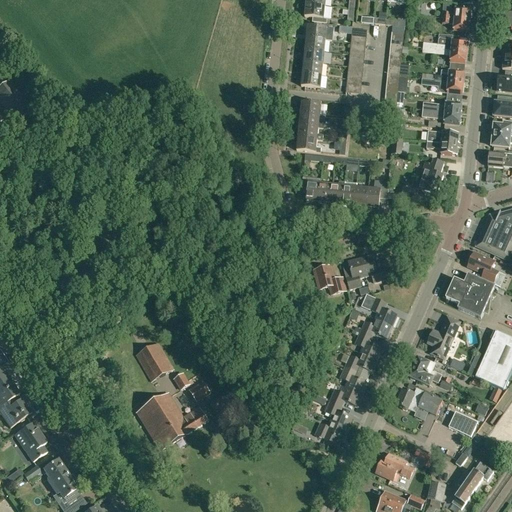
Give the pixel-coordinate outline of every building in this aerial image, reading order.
[(409,1),(408,14),(417,15),(418,2),(409,1)] [(304,18),(313,19),(313,24),(323,25),(325,8),(305,6),(304,18)] [(442,14),(441,19),(469,22),(469,19),(470,18),(471,15),(470,12),(470,11),(455,10),(454,15),(442,14)] [(511,13),(510,15),(503,15),(502,27),(511,28),(511,13)] [(468,26),(469,22),(441,19),(441,25),(453,26),(453,32),(468,33),(468,32),(469,31),(469,28),(468,26)] [(305,40),(325,42),(326,29),(307,27),(305,40)] [(352,30),(351,38),(366,39),(366,31),(352,30)] [(437,40),(437,46),(422,44),(422,49),(436,51),(467,54),(467,48),(466,47),(466,43),(451,42),(449,37),(440,36),(437,40)] [(365,46),(366,39),(351,38),(350,44),(365,46)] [(305,40),(304,52),(324,54),(325,42),(305,40)] [(350,44),(349,52),(364,54),(365,46),(350,44)] [(511,45),(505,44),(503,57),(511,58),(511,45)] [(466,60),(467,54),(436,51),(422,49),(421,54),(451,57),(450,68),(461,69),(462,64),(464,64),(465,60),(466,60)] [(323,66),(324,54),(304,52),(303,64),(323,66)] [(511,71),(511,58),(503,57),(502,70),(511,71)] [(348,66),(363,68),(364,59),(349,58),(348,66)] [(303,64),(302,76),(321,78),(323,66),(303,64)] [(422,75),(422,80),(464,84),(464,79),(463,78),(463,74),(460,74),(461,69),(450,68),(449,72),(441,71),(441,77),(422,75)] [(347,72),(346,80),(361,81),(362,74),(347,72)] [(320,90),(321,78),(302,76),(300,88),(320,90)] [(399,78),(399,84),(398,90),(398,93),(405,94),(407,94),(408,79),(399,78)] [(511,79),(499,78),(497,92),(511,93),(511,79)] [(457,100),(458,94),(461,95),(462,91),(463,90),(464,84),(422,80),(421,85),(440,87),(439,90),(441,93),(447,94),(446,99),(457,100)] [(0,88),(0,105),(15,125),(33,111),(10,81),(0,88)] [(345,94),(360,95),(361,88),(346,86),(345,94)] [(397,102),(396,108),(403,108),(405,94),(398,93),(397,96),(397,102)] [(422,112),(444,114),(459,115),(460,112),(461,111),(461,107),(460,106),(460,105),(456,105),(457,100),(446,99),(445,99),(444,108),(438,107),(438,106),(423,104),(422,112)] [(511,99),(505,99),(505,105),(494,104),(493,118),(511,119),(511,99)] [(299,116),(319,118),(320,105),(301,103),(299,116)] [(459,119),(459,115),(444,114),(422,112),(421,119),(437,120),(437,119),(443,120),(443,124),(458,125),(459,124),(460,123),(460,120),(459,119)] [(299,116),(298,128),(318,130),(319,118),(299,116)] [(492,137),(510,139),(510,138),(511,132),(511,125),(503,125),(503,127),(494,126),(493,131),(491,132),(491,135),(492,137)] [(298,128),(297,140),(317,142),(322,142),(323,136),(317,136),(318,130),(298,128)] [(427,134),(426,143),(456,146),(456,143),(458,142),(458,139),(457,138),(457,136),(442,134),(442,135),(427,134)] [(510,139),(492,137),(492,141),(490,142),(490,145),(491,147),(491,148),(509,150),(509,144),(511,144),(511,138),(510,138),(510,139)] [(317,142),(297,140),(296,152),(320,154),(320,150),(316,150),(317,142)] [(394,140),(392,152),(401,153),(402,141),(394,140)] [(456,150),(456,146),(426,143),(425,150),(433,151),(433,149),(440,150),(440,155),(455,157),(456,155),(457,151),(456,150)] [(511,155),(489,153),(487,168),(502,169),(503,163),(511,163),(511,155)] [(389,171),(390,162),(382,161),(382,164),(370,163),(370,169),(389,171)] [(395,200),(401,201),(425,203),(428,195),(436,197),(443,178),(439,176),(443,165),(433,162),(431,167),(424,165),(416,190),(403,189),(402,197),(391,196),(391,200),(395,200)] [(302,178),(300,199),(306,199),(305,203),(318,204),(320,185),(320,179),(302,178)] [(341,207),(343,187),(344,184),(338,183),(337,187),(332,186),(330,206),(341,207)] [(344,184),(343,187),(341,207),(353,208),(356,189),(356,185),(344,184)] [(332,186),(320,185),(318,204),(330,206),(332,186)] [(374,191),(367,190),(365,209),(378,211),(381,186),(375,185),(374,191)] [(356,189),(353,208),(365,209),(367,190),(356,189)] [(510,250),(511,251),(511,211),(500,215),(500,214),(496,221),(490,218),(477,247),(506,260),(510,250)] [(493,286),(494,285),(501,288),(506,276),(499,273),(499,272),(492,269),(494,262),(474,254),(473,255),(472,255),(471,255),(471,256),(470,256),(470,257),(470,258),(470,259),(470,260),(470,261),(471,261),(468,268),(484,274),(481,281),(493,286)] [(372,257),(360,260),(365,278),(371,277),(373,284),(385,281),(381,269),(376,271),(372,257)] [(365,278),(360,260),(348,263),(351,277),(345,279),(349,291),(361,288),(359,280),(365,278)] [(331,296),(345,292),(342,280),(334,282),(330,268),(314,272),(318,291),(328,288),(331,296)] [(481,320),(484,314),(489,316),(491,297),(495,287),(467,275),(464,284),(454,280),(446,299),(459,305),(457,310),(481,320)] [(376,315),(374,320),(392,328),(397,317),(384,311),(386,306),(374,300),(367,297),(365,302),(372,305),(369,311),(376,315)] [(353,311),(351,317),(356,319),(359,313),(353,311)] [(443,360),(460,324),(447,318),(439,335),(433,332),(427,344),(433,347),(430,354),(443,360)] [(361,330),(360,334),(371,339),(373,334),(387,340),(392,328),(374,320),(371,326),(364,323),(361,330)] [(511,339),(495,333),(475,379),(504,391),(511,371),(511,339)] [(371,339),(360,334),(355,346),(362,349),(359,355),(377,362),(382,351),(369,345),(371,339)] [(136,357),(151,383),(172,371),(158,345),(136,357)] [(477,354),(468,376),(473,378),(483,356),(477,354)] [(346,365),(344,369),(356,374),(358,368),(372,374),(377,362),(359,355),(356,361),(349,357),(346,365)] [(417,359),(413,369),(439,381),(441,377),(432,372),(434,367),(423,362),(423,360),(419,358),(419,360),(417,359)] [(0,399),(4,406),(14,399),(19,396),(0,368),(0,399)] [(347,383),(344,389),(362,396),(367,385),(353,379),(356,374),(344,369),(340,379),(347,383)] [(431,382),(437,385),(439,381),(413,369),(408,378),(410,379),(409,380),(414,382),(414,381),(429,387),(431,382)] [(173,380),(175,383),(180,392),(190,386),(183,374),(173,380)] [(202,383),(188,392),(195,403),(209,394),(202,383)] [(330,403),(341,408),(344,402),(357,408),(362,396),(344,389),(342,395),(334,391),(330,403)] [(441,402),(415,390),(412,396),(402,392),(392,414),(403,419),(407,411),(407,410),(415,414),(417,409),(434,416),(441,402)] [(208,423),(204,417),(199,409),(182,419),(167,395),(136,414),(160,453),(208,423)] [(210,405),(214,411),(228,402),(224,396),(210,405)] [(0,399),(0,412),(11,428),(9,429),(10,430),(20,423),(23,421),(23,420),(31,415),(21,400),(16,403),(14,399),(4,406),(0,399)] [(332,417),(329,423),(347,431),(352,419),(339,413),(341,408),(330,403),(325,414),(332,417)] [(478,405),(475,412),(478,414),(485,417),(489,410),(489,409),(478,405)] [(471,438),(477,423),(455,413),(448,428),(471,438)] [(347,431),(329,423),(327,429),(320,426),(315,437),(338,447),(340,441),(342,442),(347,431)] [(32,463),(46,454),(42,447),(46,444),(32,424),(14,437),(32,463)] [(309,430),(302,427),(299,433),(306,436),(309,430)] [(473,441),(467,448),(471,451),(474,450),(478,445),(477,444),(473,441)] [(426,463),(429,456),(418,451),(415,458),(426,463)] [(388,456),(384,464),(381,463),(375,474),(392,482),(396,474),(409,480),(413,471),(405,467),(406,464),(388,456)] [(69,478),(63,469),(58,462),(43,472),(49,480),(47,482),(57,496),(59,494),(66,505),(79,495),(76,491),(78,490),(74,485),(76,483),(71,477),(69,478)] [(467,483),(461,479),(457,485),(462,489),(451,505),(461,511),(476,490),(483,480),(487,483),(493,474),(480,464),(467,483)] [(37,467),(29,473),(22,478),(26,484),(27,482),(28,483),(41,473),(37,467)] [(15,473),(7,479),(10,484),(18,479),(15,473)] [(429,499),(441,500),(444,500),(446,484),(432,482),(429,499)] [(408,503),(405,502),(384,494),(376,511),(401,511),(403,508),(409,511),(411,508),(415,510),(413,511),(420,511),(424,504),(423,503),(410,498),(408,503)]
